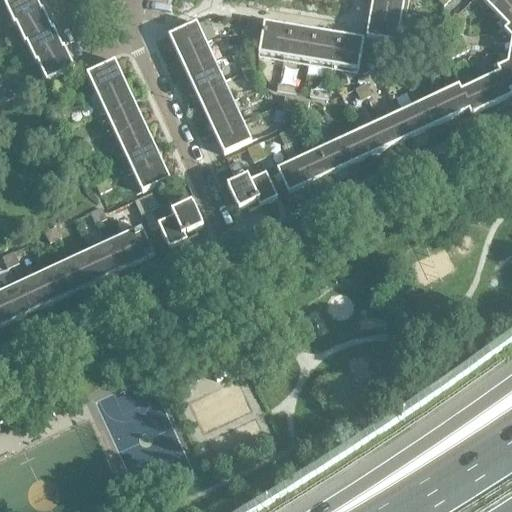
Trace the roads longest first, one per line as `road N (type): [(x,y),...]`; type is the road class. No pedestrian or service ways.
road 1 (residential): [(240,258),(511,122)]
road 2 (residential): [(0,372),(240,258)]
road 3 (residential): [(240,258),(139,37)]
road 4 (motorway): [(511,383),(330,511)]
road 5 (residential): [(219,6),(340,24),(350,16),(346,0)]
road 6 (motorway): [(511,443),(401,511)]
road 7 (residential): [(55,0),(85,55),(139,37)]
